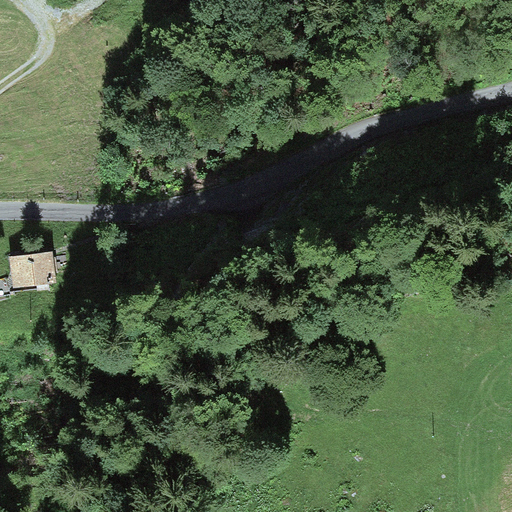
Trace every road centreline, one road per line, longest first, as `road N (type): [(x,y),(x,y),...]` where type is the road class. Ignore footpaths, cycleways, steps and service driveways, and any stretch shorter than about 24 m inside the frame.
road 1 (unclassified): [(0,210),(143,211),(204,201),(404,124),(511,94)]
road 2 (track): [(116,0),(0,83)]
